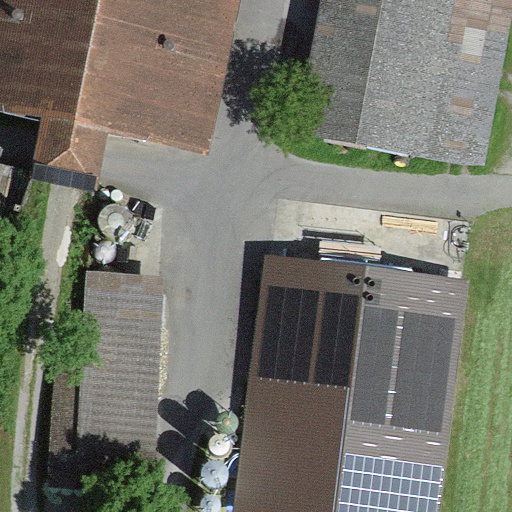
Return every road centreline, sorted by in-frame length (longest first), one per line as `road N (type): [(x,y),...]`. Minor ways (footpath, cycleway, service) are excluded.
road 1 (track): [(220,174),(165,511)]
road 2 (track): [(220,174),(511,192)]
road 3 (track): [(0,136),(220,174)]
road 4 (track): [(257,0),(220,174)]
